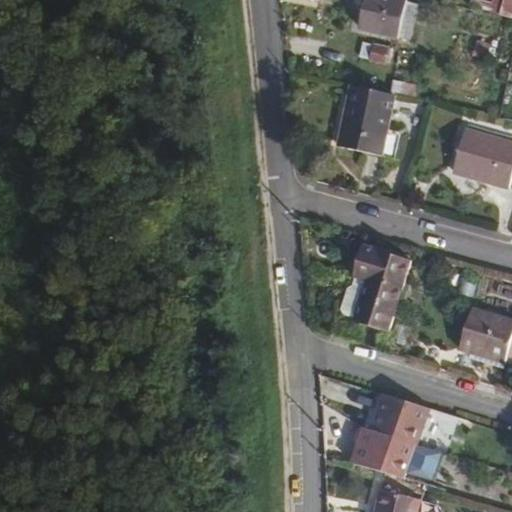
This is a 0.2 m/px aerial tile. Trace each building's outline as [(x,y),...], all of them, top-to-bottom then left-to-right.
[(364,0),(358,30),(396,39),(403,3),(390,0),(364,0)] [(403,3),(396,39),(408,42),(415,5),(403,3)] [(395,97),(354,88),(341,149),(382,157),(395,97)] [(511,179),(511,146),(464,136),(455,175),(510,188),(511,179)] [(367,282),(357,316),(355,321),(390,331),(413,257),(364,244),(354,278),(357,279),(367,282)] [(347,313),(357,316),(367,282),(357,279),(355,287),(351,289),(344,309),(347,313)] [(511,318),(472,306),(460,347),(478,353),(475,359),(505,368),(511,343),(511,318)] [(381,393),(375,412),(379,413),(385,394),(381,393)] [(379,413),(375,412),(370,430),(409,441),(421,428),(427,407),(385,394),(379,413)] [(370,430),(360,426),(356,441),(366,444),(370,430)] [(356,441),(349,464),(405,479),(412,456),(409,441),(370,430),(366,444),(356,441)] [(374,511),(380,489),(339,480),(330,511),(374,511)]
